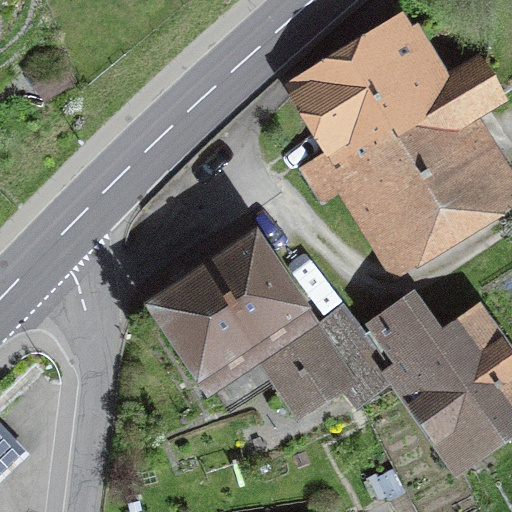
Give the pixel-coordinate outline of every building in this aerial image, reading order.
[(302,85),(402,249),(495,193),(451,121),(492,97),(475,70),(435,94),(394,28),(302,85)] [(241,241),(161,295),(212,370),(292,316),(241,241)] [(368,335),(397,378),(455,460),(511,420),(511,365),(480,320),(438,349),(408,305),(367,333),(368,335)] [(397,378),(368,335),(342,308),(308,331),(305,326),(267,352),(303,406),(339,382),(356,407),(397,378)] [(0,466),(21,447),(0,425),(0,466)] [(392,511),(387,501),(365,511),(392,511)]
